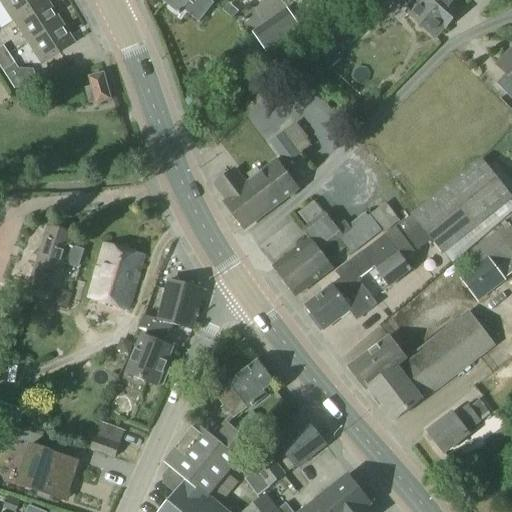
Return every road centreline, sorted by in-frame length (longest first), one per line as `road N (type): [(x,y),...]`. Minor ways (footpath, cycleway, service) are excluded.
road 1 (residential): [(221,261),(318,186),(447,49),(511,18)]
road 2 (primary): [(424,511),(240,288)]
road 3 (primary): [(221,261),(180,184),(107,0)]
road 4 (residential): [(126,511),(218,307),(240,288)]
